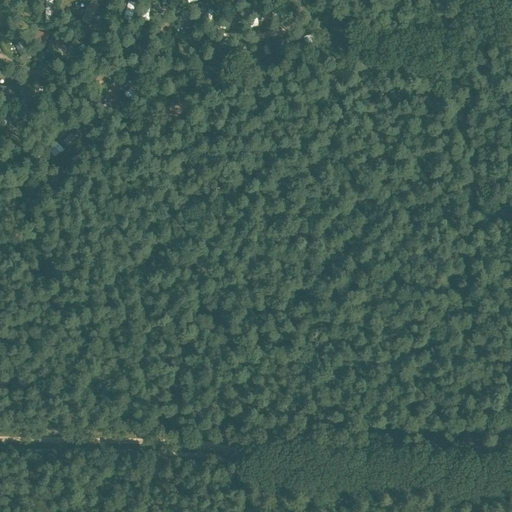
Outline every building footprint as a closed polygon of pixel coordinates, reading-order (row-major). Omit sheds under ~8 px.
[(7,0),(3,13),(14,17),(18,18),(29,21),(33,0),(7,0)] [(33,0),(29,21),(30,21),(33,22),(54,29),(55,23),(59,6),(59,0),(33,0)] [(59,0),(59,6),(55,23),(73,30),(75,30),(86,1),(82,0),(59,0)] [(86,0),(86,1),(75,30),(99,41),(113,5),(110,4),(103,0),(86,0)] [(0,44),(1,47),(2,48),(3,50),(4,52),(6,53),(10,56),(14,59),(18,62),(22,64),(27,67),(31,69),(43,53),(29,48),(23,42),(15,33),(18,18),(14,17),(3,13),(0,24),(0,44)] [(18,18),(15,33),(23,42),(29,48),(43,53),(46,54),(54,29),(33,22),(30,21),(29,21),(18,18)] [(54,29),(46,54),(88,68),(99,41),(75,30),(73,30),(55,23),(54,29)] [(14,89),(0,86),(0,93),(13,95),(14,89)] [(20,89),(19,96),(37,99),(38,92),(20,89)] [(24,109),(7,113),(9,122),(26,119),(24,109)]
